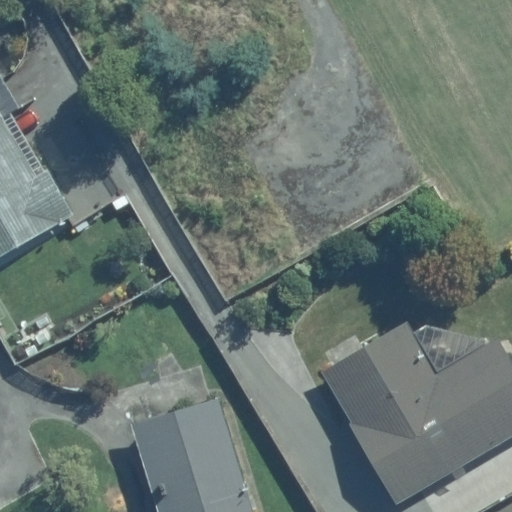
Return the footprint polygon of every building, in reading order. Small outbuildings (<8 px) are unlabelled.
[(291,0),(128,0),(171,73),(163,77),(172,94),(180,89),(187,101),(189,100),(198,114),(240,89),(251,109),(284,90),(273,71),(293,60),(284,46),(290,42),(274,15),(294,4),(291,0)] [(244,140),(225,110),(179,134),(218,200),(248,181),(229,149),(244,140)] [(36,176),(1,115),(0,115),(0,257),(73,215),(46,170),(36,176)] [(410,322),(323,373),(354,425),(351,426),(398,505),(511,438),(511,356),(500,337),(439,372),(410,322)] [(256,511),(221,397),(136,423),(162,511),(256,511)]
